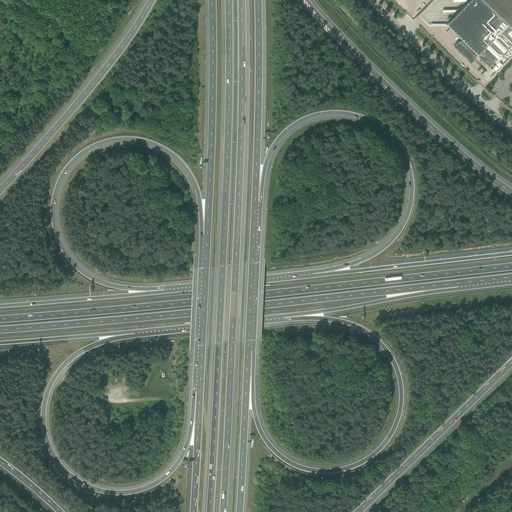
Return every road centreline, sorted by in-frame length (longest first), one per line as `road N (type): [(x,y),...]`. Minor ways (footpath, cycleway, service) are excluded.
road 1 (motorway): [(511,266),(0,319)]
road 2 (motorway): [(228,0),(209,511)]
road 3 (motorway): [(224,511),(240,0)]
road 4 (motorway): [(0,329),(460,284)]
road 5 (motorway): [(284,316),(354,325),(390,356),(400,385),(398,416),(371,455),(317,470),(277,453),(254,410),(249,340)]
road 6 (motorway): [(166,290),(110,285),(73,264),(52,215),(70,163),(109,141),(161,147),(193,180),(207,235)]
road 7 (motorway): [(199,391),(187,443),(160,480),(114,492),(70,476),(45,436),(51,381),(81,351),(135,332)]
road 8 (motorway): [(256,202),(271,149),(311,115),(363,117),(392,137),(411,184),(400,227),(376,253),(310,274)]
road 9 (motorway): [(511,193),(433,130),(306,0)]
road 10 (motorway): [(150,0),(100,75),(0,190)]
road 11 (motorway): [(211,0),(207,235)]
road 12 (motorway): [(361,511),(511,364)]
road 13 (motorway): [(511,252),(310,274)]
road 14 (motorway): [(256,202),(257,0)]
road 15 (unclassified): [(511,130),(369,0)]
road 16 (motorway): [(284,316),(460,284)]
road 17 (motorway): [(239,511),(249,340)]
road 18 (motorway): [(166,290),(0,304)]
road 19 (motorway): [(207,235),(199,391)]
road 20 (motorway): [(135,332),(284,316)]
road 21 (motorway): [(310,274),(166,290)]
road 22 (motorway): [(249,340),(256,202)]
road 23 (motorway): [(0,343),(135,332)]
road 24 (motorway): [(199,391),(193,511)]
